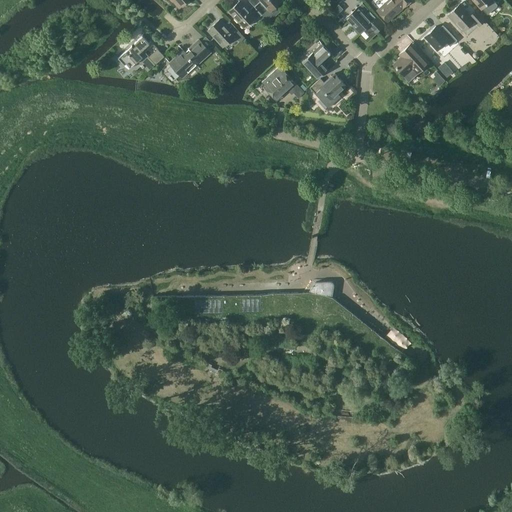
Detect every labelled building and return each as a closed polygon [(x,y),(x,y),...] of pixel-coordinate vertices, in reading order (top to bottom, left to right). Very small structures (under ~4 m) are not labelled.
[(262,15),(254,6),(249,10),(240,0),(228,11),(243,27),(255,17),(257,19),(262,15)] [(249,0),(249,1),(254,6),(259,2),(258,2),(259,0),(268,10),(273,5),(274,7),(281,0),(249,0)] [(387,21),(407,3),(410,0),(388,0),(377,10),(387,21)] [(473,0),(482,8),(486,13),(497,4),(493,0),(473,0)] [(338,4),(329,13),(333,18),(343,9),(338,4)] [(470,15),(460,4),(448,15),(462,31),(473,20),(478,26),(484,20),(476,11),(470,15)] [(383,25),(375,17),(364,5),(360,9),(357,7),(346,17),(360,32),(364,28),(367,31),(366,32),(368,33),(371,36),(383,25)] [(208,30),(217,40),(223,46),(234,36),(240,42),(244,38),(231,23),(227,27),(220,19),(208,30)] [(424,36),(428,40),(437,50),(446,42),(450,46),(457,40),(445,28),(441,32),(436,26),(424,36)] [(151,45),(149,43),(142,36),(134,43),(136,44),(133,47),(132,45),(118,58),(117,56),(109,63),(119,74),(126,67),(130,71),(139,63),(149,73),(157,66),(151,59),(159,51),(153,43),(151,45)] [(199,39),(197,40),(185,52),(183,50),(169,62),(171,65),(167,69),(175,79),(180,74),(182,77),(188,72),(210,52),(199,39)] [(428,63),(418,52),(411,43),(399,54),(401,57),(393,64),(404,76),(412,68),(417,73),(428,63)] [(330,53),(322,44),(302,62),(317,78),(328,69),(321,61),(330,53)] [(444,62),(438,67),(446,77),(452,71),(444,62)] [(283,70),(282,71),(278,67),(262,82),(266,86),(265,87),(276,99),(294,83),(283,70)] [(440,83),(446,78),(437,69),(432,75),(440,83)] [(310,88),(315,94),(328,107),(340,96),(337,93),(345,85),(335,73),(324,83),(320,78),(310,88)] [(298,98),(304,92),(299,87),(293,92),(298,98)] [(501,96),(497,100),(502,107),(507,103),(501,96)] [(314,282),(307,293),(173,295),(173,311),(222,311),(222,317),(296,316),(297,346),(283,347),(283,356),(296,357),(304,358),(315,361),(320,354),(309,346),(310,327),(325,326),(328,324),(368,353),(374,349),(392,362),(400,351),(332,297),(333,283),(333,282),(331,281),(330,280),(315,281),(314,282)] [(223,370),(220,368),(216,373),(211,370),(213,365),(208,363),(205,369),(206,373),(215,377),(220,376),(223,370)] [(336,423),(352,425),(352,416),(349,416),(348,411),(340,411),(340,415),(336,415),(336,423)]
